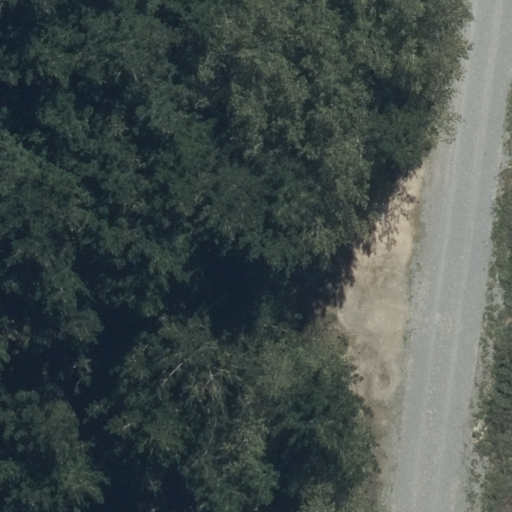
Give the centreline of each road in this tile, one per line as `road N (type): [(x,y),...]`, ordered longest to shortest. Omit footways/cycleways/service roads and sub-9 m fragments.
road 1 (track): [(489,0),(424,511)]
road 2 (track): [(0,327),(466,163)]
